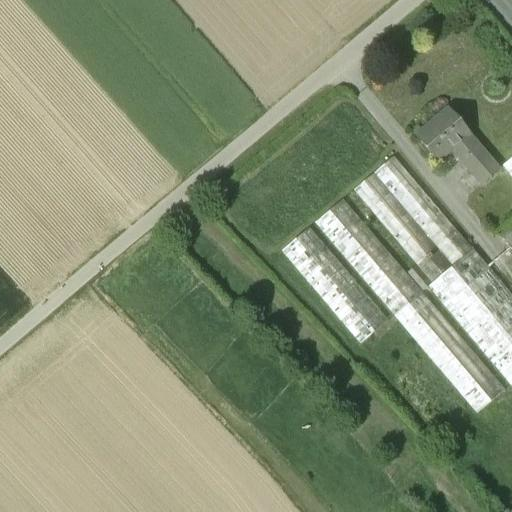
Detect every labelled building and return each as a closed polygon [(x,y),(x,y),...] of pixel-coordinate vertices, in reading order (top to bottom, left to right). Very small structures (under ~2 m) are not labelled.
[(448,110),(415,138),(436,162),(451,150),(468,135),(469,135),(448,110)] [(498,171),(468,135),(451,150),(481,185),(498,171)] [(511,151),(500,161),(511,177),(511,151)] [(511,220),(497,233),(511,251),(511,220)] [(306,227),(282,251),(297,266),(321,242),(306,227)] [(358,299),(343,302),(345,315),(346,315),(351,337),(387,329),(383,305),(360,310),(358,299)] [(497,390),(455,350),(436,369),(478,409),(497,390)]
